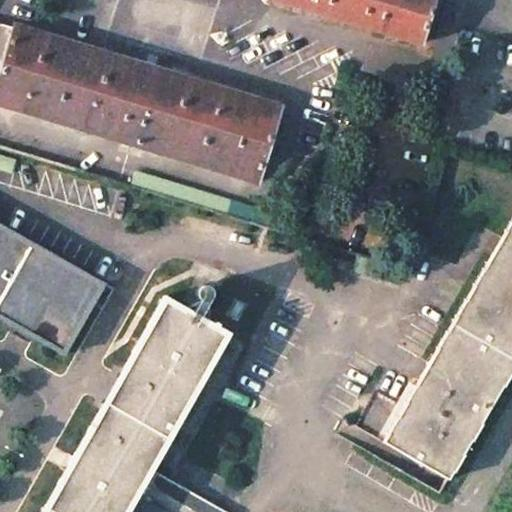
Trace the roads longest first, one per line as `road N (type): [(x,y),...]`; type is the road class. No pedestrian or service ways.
road 1 (unknown): [(233,15),(282,35),(441,66),(458,59),(474,1)]
road 2 (unknown): [(170,240),(65,418)]
